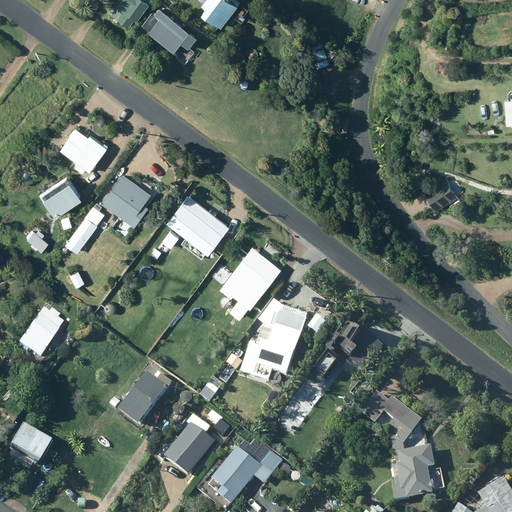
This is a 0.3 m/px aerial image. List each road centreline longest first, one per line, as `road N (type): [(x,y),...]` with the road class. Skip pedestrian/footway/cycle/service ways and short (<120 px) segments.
road 1 (tertiary): [(1,0),(511,386)]
road 2 (residential): [(511,335),(440,268),(369,164),(359,102),(375,41),(397,0)]
